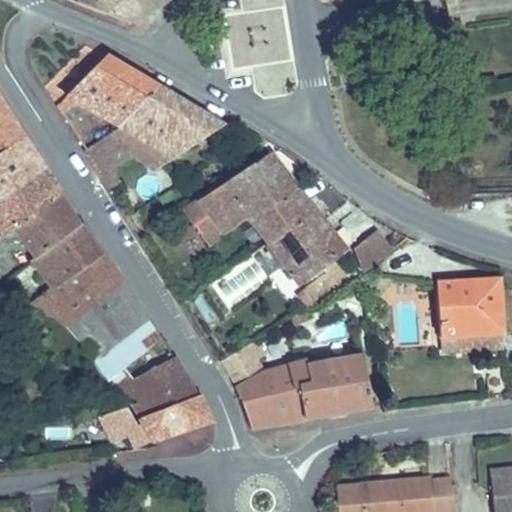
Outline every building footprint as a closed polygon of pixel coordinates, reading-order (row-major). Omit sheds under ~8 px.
[(73,0),(69,4),(87,11),(96,0),(73,0)] [(96,0),(87,11),(137,29),(171,0),(96,0)] [(115,130),(155,97),(129,80),(100,62),(64,97),(115,130)] [(82,157),(115,130),(64,97),(50,111),(82,157)] [(219,137),(155,97),(115,130),(171,166),(219,137)] [(0,157),(23,142),(0,108),(0,157)] [(171,166),(115,130),(82,157),(108,196),(118,190),(109,177),(134,161),(147,181),(171,166)] [(0,200),(43,171),(23,142),(0,157),(0,200)] [(252,226),(297,196),(268,159),(225,188),(252,226)] [(0,244),(60,197),(43,171),(0,200),(0,244)] [(225,188),(182,216),(206,253),(252,226),(225,188)] [(296,291),(345,258),(297,196),(252,226),(296,291)] [(0,266),(17,257),(24,270),(82,228),(60,197),(0,244),(0,266)] [(104,259),(82,228),(24,270),(41,298),(104,259)] [(345,258),(362,281),(394,260),(376,239),(345,258)] [(63,332),(125,290),(104,259),(41,298),(25,308),(26,310),(63,332)] [(434,287),(438,349),(502,343),(498,281),(434,287)] [(63,332),(103,355),(148,325),(140,314),(125,290),(63,332)] [(76,371),(86,383),(98,390),(165,347),(148,325),(103,355),(88,365),(76,371)] [(221,360),(236,384),(277,362),(260,336),(221,360)] [(131,414),(188,381),(177,358),(118,394),(131,414)] [(307,362),(236,384),(253,429),(368,414),(364,362),(311,369),(307,362)] [(508,406),(505,376),(485,378),(488,409),(508,406)] [(139,428),(197,399),(188,381),(131,414),(139,428)] [(152,448),(210,431),(197,399),(139,428),(140,429),(137,431),(122,407),(96,424),(110,447),(125,438),(131,453),(152,447),(152,448)] [(511,472),(490,475),(492,487),(511,485),(511,472)] [(450,511),(447,478),(424,481),(423,479),(358,486),(358,488),(335,491),(336,511),(450,511)] [(511,511),(511,485),(492,487),(494,511),(511,511)]
